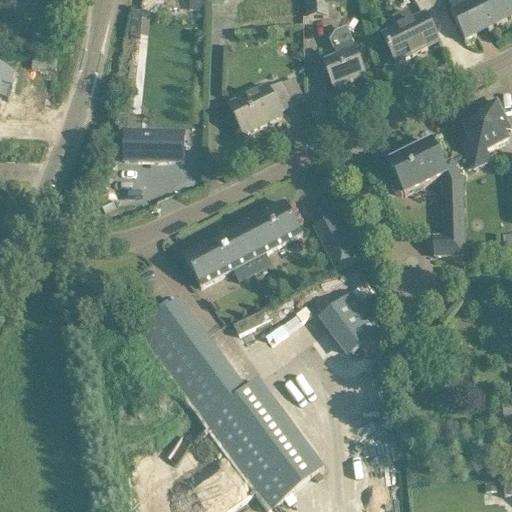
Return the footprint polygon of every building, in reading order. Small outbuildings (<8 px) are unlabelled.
[(305,0),(306,19),(329,19),(328,0),(305,0)] [(511,19),(511,0),(449,0),(447,1),(453,13),(451,14),(465,43),(511,19)] [(425,16),(413,22),(408,11),(392,19),(397,30),(382,37),(396,66),(439,45),(425,16)] [(366,78),(357,56),(346,29),(335,34),(330,41),(337,58),(323,63),(334,91),(366,78)] [(0,107),(3,99),(7,100),(15,75),(0,70),(0,107)] [(281,115),(293,109),(305,103),(293,80),(269,92),(268,88),(228,107),(243,138),(283,118),(281,115)] [(470,122),(467,127),(463,129),(470,143),(467,145),(464,151),(470,163),(508,144),(504,134),(510,131),(511,133),(497,103),(486,108),(489,116),(476,122),(470,122)] [(390,164),(389,165),(396,179),(393,180),(391,188),(394,195),(402,198),(405,196),(405,198),(407,197),(439,180),(443,189),(461,188),(463,188),(462,183),(452,162),(443,166),(432,143),(430,144),(431,145),(391,164),(390,164)] [(285,205),(184,258),(201,290),(235,273),(240,284),(271,268),(266,257),(274,252),(302,237),(285,205)] [(444,238),(434,239),(435,258),(465,257),(463,208),(462,208),(444,208),(444,238)] [(333,218),(312,229),(336,275),(358,264),(333,218)] [(502,251),(511,251),(511,236),(502,237),(502,251)] [(368,301),(359,307),(351,296),(318,321),(347,360),(381,335),(375,328),(383,322),(368,301)] [(257,384),(245,393),(178,303),(140,331),(273,510),(323,473),(257,384)] [(233,325),(238,337),(269,324),(264,312),(233,325)] [(511,424),(511,403),(503,404),(505,425),(511,424)] [(511,481),(503,482),(505,499),(511,498),(511,481)] [(392,511),(393,484),(363,483),(361,511),(392,511)]
